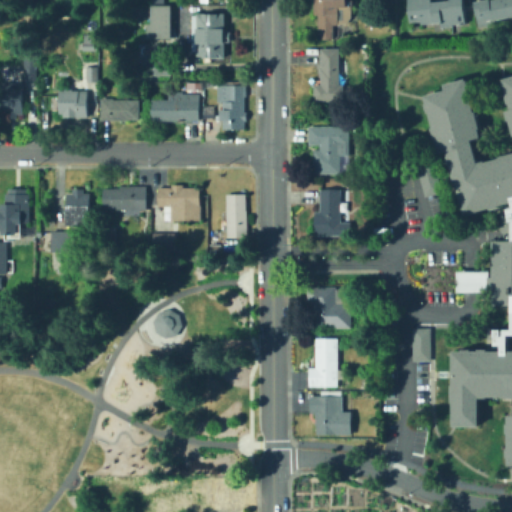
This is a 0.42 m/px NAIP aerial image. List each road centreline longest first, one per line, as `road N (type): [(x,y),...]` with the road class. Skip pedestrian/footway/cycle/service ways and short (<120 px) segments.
road 1 (tertiary): [(270,0),(274,511)]
road 2 (residential): [(272,257),(390,260),(406,312),(407,423),(390,475)]
road 3 (residential): [(273,150),(0,151)]
road 4 (residential): [(511,507),(452,499),(334,459),(274,459)]
